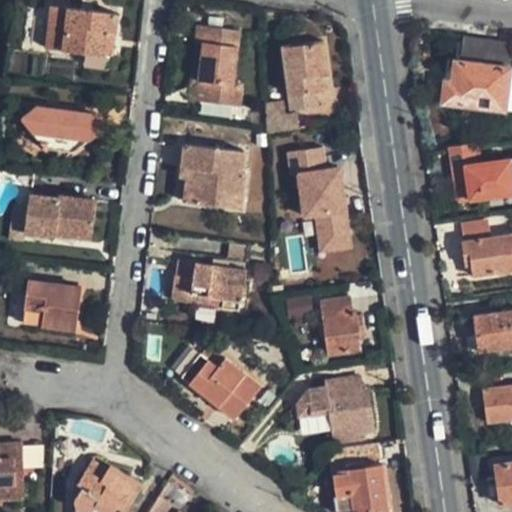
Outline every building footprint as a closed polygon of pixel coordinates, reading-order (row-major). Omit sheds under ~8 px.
[(54,48),(111,56),(113,43),(120,43),(124,14),(60,5),(54,48)] [(199,23),(190,101),(238,106),(240,91),(232,90),(238,27),(199,23)] [(286,43),(283,43),(291,106),(315,103),(313,88),(323,86),(322,76),(328,76),(323,38),(307,40),(306,30),(284,32),(286,43)] [(509,40),(460,34),(458,58),(507,64),(509,40)] [(511,64),(507,64),(458,58),(445,57),(439,102),(501,109),(502,104),(511,105),(511,64)] [(265,102),(265,115),(282,113),(281,100),(265,102)] [(46,148),(76,151),(105,128),(90,126),(92,113),(41,106),(24,116),(46,148)] [(282,113),(265,115),(266,129),(295,126),(292,112),(282,113)] [(183,202),(228,208),(229,192),(239,192),(243,167),(239,166),(241,147),(186,140),(182,168),(187,168),(183,202)] [(511,155),(449,166),(453,189),(458,188),(459,191),(467,190),(468,198),(511,190),(511,155)] [(325,177),(288,183),(297,236),(282,238),(285,256),(330,249),(328,232),(333,231),(330,218),(342,216),(338,191),(327,193),(325,177)] [(458,188),(453,189),(455,200),(468,198),(467,190),(459,191),(458,188)] [(59,196),(30,192),(27,212),(25,233),(63,237),(64,230),(93,234),(98,194),(60,190),(59,196)] [(229,192),(228,208),(238,208),(239,192),(229,192)] [(25,233),(27,212),(12,211),(9,242),(24,244),(25,233)] [(487,222),(459,227),(462,240),(490,237),(487,222)] [(511,233),(490,237),(462,240),(467,276),(511,268),(511,233)] [(270,242),(248,239),(247,264),(271,267),(270,242)] [(167,295),(188,298),(190,288),(220,292),(219,303),(238,305),(240,295),(243,295),(247,264),(192,257),(190,273),(170,270),(167,295)] [(40,321),(78,326),(85,285),(31,278),(28,304),(43,306),(40,321)] [(190,288),(188,298),(219,303),(220,292),(190,288)] [(327,352),(360,348),(354,309),(350,309),(348,293),(319,298),(322,313),(327,352)] [(319,322),(318,296),(286,298),(288,324),(319,322)] [(43,306),(28,304),(25,320),(40,321),(43,306)] [(511,306),(473,314),(480,350),(511,345),(511,306)] [(225,353),(209,339),(201,350),(217,363),(225,353)] [(181,371),(188,363),(196,370),(190,378),(233,413),(259,380),(225,353),(217,363),(201,350),(192,343),(174,365),(181,371)] [(196,370),(188,363),(181,371),(190,378),(196,370)] [(364,432),(364,426),(376,425),(369,385),(362,387),(360,373),(326,378),(326,384),(306,387),(291,404),(292,411),(330,407),(334,435),(364,432)] [(511,382),(487,386),(490,420),(511,415),(511,382)] [(0,433),(0,488),(0,489),(1,500),(18,498),(17,487),(17,477),(27,476),(25,447),(1,449),(0,433)] [(381,452),(379,438),(333,445),(335,459),(381,452)] [(117,511),(142,483),(115,461),(111,464),(98,453),(82,472),(85,475),(76,485),(72,511),(117,511)] [(387,511),(380,460),(332,467),(336,493),(349,491),(351,505),(356,504),(356,506),(357,507),(358,510),(359,511),(387,511)] [(511,460),(497,463),(503,502),(511,500),(511,460)] [(17,477),(17,487),(28,486),(27,476),(17,477)] [(174,511),(179,507),(163,494),(147,511),(174,511)]
